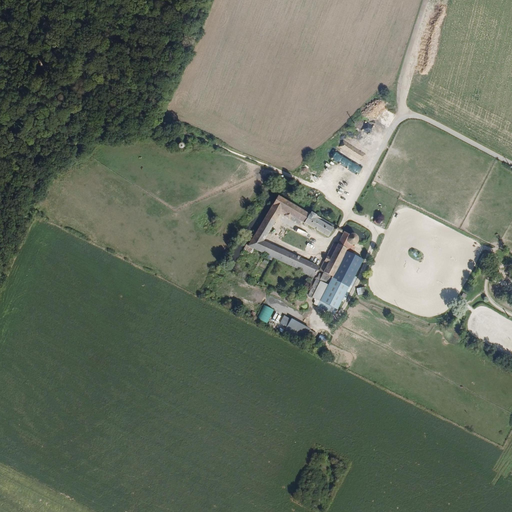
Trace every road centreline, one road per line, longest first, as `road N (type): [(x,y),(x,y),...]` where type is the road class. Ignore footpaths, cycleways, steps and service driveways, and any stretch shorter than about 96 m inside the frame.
road 1 (track): [(173,131),(313,186),(387,233)]
road 2 (unclassified): [(511,165),(404,112),(350,212)]
